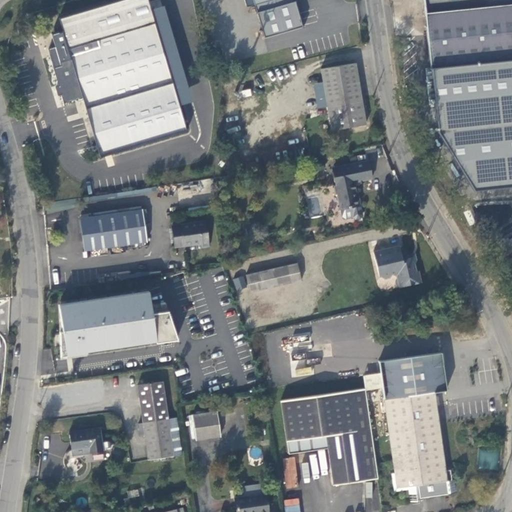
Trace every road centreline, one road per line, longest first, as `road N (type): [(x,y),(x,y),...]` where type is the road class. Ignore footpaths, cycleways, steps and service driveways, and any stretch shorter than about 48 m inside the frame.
road 1 (unclassified): [(0,117),(27,260),(0,511)]
road 2 (unclassified): [(511,354),(400,161),(376,0)]
road 3 (unknown): [(5,139),(42,135),(94,169),(182,151),(204,130),(199,34)]
